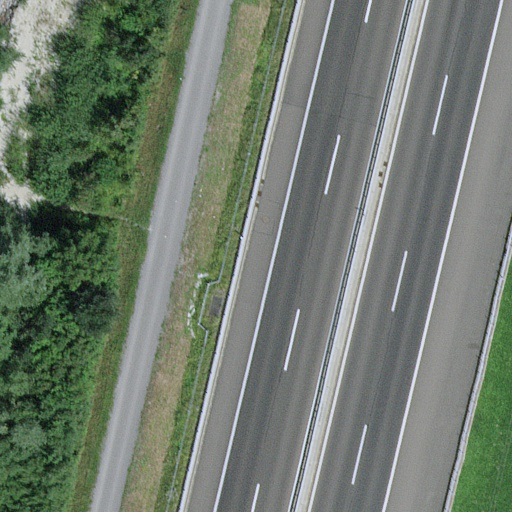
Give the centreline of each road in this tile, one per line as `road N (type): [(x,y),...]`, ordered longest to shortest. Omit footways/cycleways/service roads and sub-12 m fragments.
road 1 (motorway): [(366,0),(250,511)]
road 2 (track): [(220,0),(104,511)]
road 3 (motorway): [(352,511),(466,0)]
